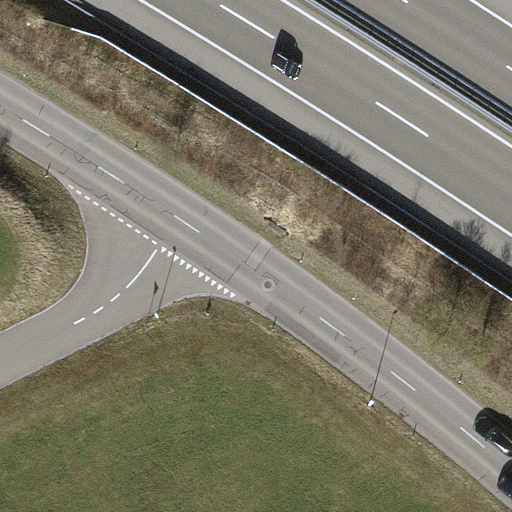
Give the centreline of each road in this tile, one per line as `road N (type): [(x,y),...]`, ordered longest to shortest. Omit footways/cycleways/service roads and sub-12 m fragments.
road 1 (tertiary): [(511,473),(396,374),(182,222)]
road 2 (motorway): [(212,0),(511,190)]
road 3 (residential): [(0,362),(116,305),(182,222)]
road 4 (tertiary): [(182,222),(0,103)]
road 5 (motorway): [(511,69),(404,0)]
